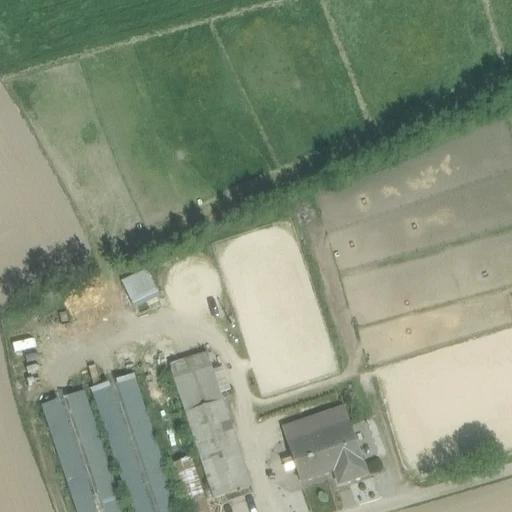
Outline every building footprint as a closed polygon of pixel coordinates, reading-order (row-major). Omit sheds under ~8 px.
[(151,270),(123,283),(133,304),(160,292),(151,270)] [(210,363),(173,376),(191,432),(228,420),(210,363)] [(208,511),(162,373),(142,380),(186,511),(208,511)] [(179,511),(134,376),(90,390),(130,511),(179,511)] [(124,511),(84,392),(40,407),(75,511),(124,511)] [(281,426),(288,446),(350,425),(343,405),(281,426)] [(228,420),(191,432),(214,500),(251,488),(228,420)] [(350,425),(288,446),(301,483),(344,468),(348,482),(367,476),(362,462),(350,425)]
